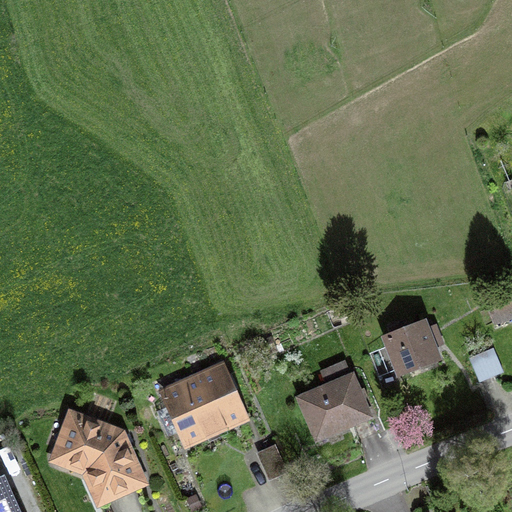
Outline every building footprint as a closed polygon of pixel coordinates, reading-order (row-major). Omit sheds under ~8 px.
[(511,320),(511,299),(487,308),(494,327),(511,320)] [(396,382),(443,364),(426,322),(380,340),(396,382)] [(492,348),(468,360),(480,385),(504,373),(492,348)] [(295,399),(315,445),(331,439),(332,442),(341,438),(340,435),(374,421),(366,402),(369,401),(364,390),(361,391),(354,374),(350,375),(345,362),(320,372),(326,386),(295,399)] [(250,423),(224,363),(177,383),(173,375),(159,381),(163,389),(156,392),(164,409),(155,413),(167,439),(176,435),(184,452),(208,442),(208,443),(229,434),(228,433),(250,423)] [(96,510),(149,487),(124,432),(68,411),(48,464),(82,477),(96,510)] [(255,455),(268,483),(287,474),(275,446),(255,455)] [(0,511),(18,511),(4,480),(0,481),(0,511)] [(192,511),(201,508),(196,496),(185,500),(190,511),(192,511)]
